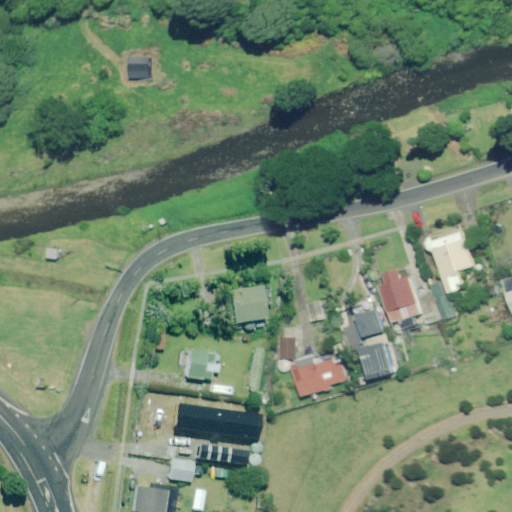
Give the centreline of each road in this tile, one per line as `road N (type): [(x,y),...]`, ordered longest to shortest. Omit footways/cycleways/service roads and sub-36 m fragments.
road 1 (tertiary): [(39,469),(80,414),(120,296),(150,257),(195,236),(387,202),(511,166)]
road 2 (residential): [(324,511),(330,495),(374,450),(425,416),(484,393),(511,397)]
